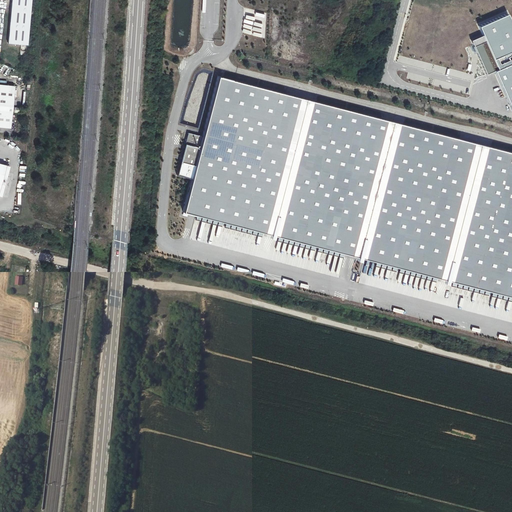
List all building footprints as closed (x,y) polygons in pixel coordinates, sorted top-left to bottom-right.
[(26,46),(30,0),(12,0),(8,44),(26,46)] [(511,26),(506,13),(478,26),(482,35),(470,40),(485,73),(493,70),(511,112),(511,111),(511,26)] [(191,178),(182,211),(511,296),(511,151),(217,75),(202,136),(187,132),(176,174),(191,178)] [(0,113),(12,114),(14,88),(0,86),(0,113)] [(0,113),(0,128),(10,129),(12,114),(0,113)] [(14,284),(21,285),(22,277),(14,276),(14,284)]
